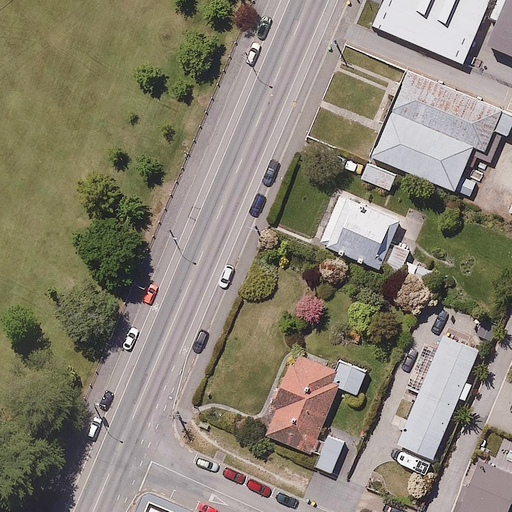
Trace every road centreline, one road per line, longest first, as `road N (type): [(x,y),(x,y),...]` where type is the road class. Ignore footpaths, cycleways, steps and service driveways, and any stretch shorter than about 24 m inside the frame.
road 1 (primary): [(309,0),(120,448)]
road 2 (residential): [(511,328),(436,511)]
road 3 (residential): [(120,448),(266,511)]
